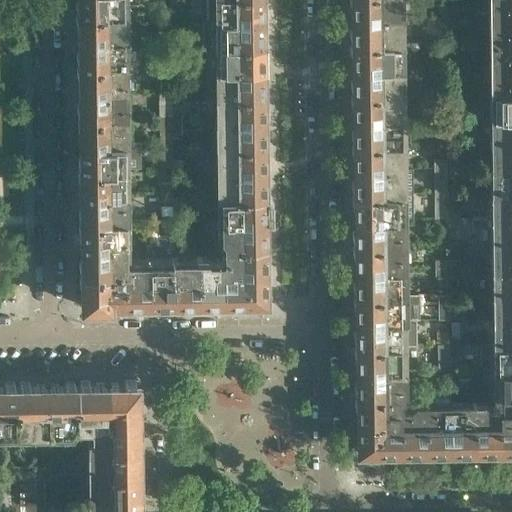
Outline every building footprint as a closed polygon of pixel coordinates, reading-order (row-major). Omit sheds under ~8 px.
[(123,12),(122,0),(76,0),(76,1),(76,9),(78,10),(78,12),(123,12)] [(262,7),(265,5),(264,0),(218,0),(218,19),(262,19),(262,7)] [(399,16),(398,0),(349,0),(350,4),(352,5),(352,17),(399,16)] [(511,0),(492,0),(492,15),(511,15),(511,0)] [(457,16),(457,5),(444,5),(444,7),(444,16),(457,16)] [(179,20),(179,8),(170,8),(170,20),(179,20)] [(123,38),(123,12),(78,12),(78,14),(76,16),(76,24),(79,25),(79,38),(123,38)] [(511,15),(492,15),(493,41),(511,40),(511,15)] [(399,42),(399,16),(352,17),(353,29),(350,31),(350,39),(353,40),(353,42),(399,42)] [(457,26),(457,16),(444,16),(445,25),(445,27),(457,26)] [(265,32),(263,31),(262,19),(218,19),(219,45),(263,44),(263,42),(265,41),(265,32)] [(180,32),(179,20),(170,20),(171,25),(171,32),(180,32)] [(171,32),(171,25),(161,25),(162,37),(171,37),(171,32)] [(445,41),(445,27),(445,25),(437,25),(437,41),(445,41)] [(171,49),(171,37),(162,37),(162,49),(171,49)] [(123,64),(123,38),(79,38),(79,51),(76,53),(76,61),(79,62),(79,64),(123,64)] [(511,40),(493,41),(493,66),(511,65),(511,40)] [(445,56),(445,41),(437,41),(437,58),(445,58),(445,56)] [(399,67),(399,42),(353,42),(353,44),(350,46),(350,54),(353,55),(353,67),(399,67)] [(263,57),(265,56),(265,47),(263,46),(263,44),(219,45),(219,70),(263,69),(263,57)] [(458,66),(458,56),(445,56),(445,58),(445,66),(458,66)] [(181,70),(180,58),(171,58),(171,70),(181,70)] [(124,90),(123,64),(79,64),(79,66),(77,68),(77,76),(79,77),(79,90),(124,90)] [(511,65),(493,66),(493,91),(511,90),(511,65)] [(458,77),(458,66),(445,66),(445,75),(445,77),(458,77)] [(400,92),(399,67),(353,67),(353,80),(351,81),(351,89),(353,91),(353,93),(400,92)] [(266,83),(263,82),(263,69),(219,70),(219,95),(263,94),(263,92),(266,91),(266,83)] [(181,83),(181,70),(171,70),(171,79),(171,83),(181,83)] [(445,92),(445,77),(445,75),(437,75),(437,92),(445,92)] [(171,89),(171,83),(171,79),(159,79),(159,89),(171,89)] [(172,99),(171,89),(159,89),(160,99),(172,99)] [(124,116),(123,90),(124,90),(79,90),(80,103),(77,105),(77,113),(80,114),(80,116),(124,116)] [(511,90),(493,91),(494,116),(511,115),(511,90)] [(400,117),(400,92),(353,93),(353,95),(351,96),(351,104),(354,106),(354,118),(400,117)] [(446,108),(446,106),(445,92),(437,92),(438,108),(446,108)] [(264,107),(266,106),(266,98),(263,96),(263,94),(219,95),(220,120),(264,120),(264,107)] [(459,117),(458,106),(446,106),(446,108),(446,117),(459,117)] [(181,121),(181,108),(172,109),(172,121),(181,121)] [(511,115),(494,116),(494,141),(511,141),(511,115)] [(124,142),(124,116),(80,116),(80,118),(77,120),(77,128),(80,129),(80,142),(124,142)] [(400,142),(400,117),(354,118),(354,130),(351,131),(351,140),(354,141),(354,143),(400,142)] [(459,127),(459,117),(446,117),(446,125),(446,127),(459,127)] [(266,133),(264,132),(264,120),(220,120),(220,145),(264,145),(264,143),(267,142),(266,133)] [(181,133),(181,121),(172,121),(172,131),(172,133),(181,133)] [(446,142),(446,127),(446,125),(438,125),(438,142),(446,142)] [(172,141),(172,133),(172,131),(160,131),(160,141),(172,141)] [(172,151),(172,141),(160,141),(160,151),(172,151)] [(511,141),(494,141),(494,167),(511,166),(511,141)] [(124,168),(124,142),(80,142),(80,155),(78,157),(78,165),(80,166),(80,168),(124,168)] [(401,168),(400,142),(354,143),(354,145),(352,146),(352,155),(354,156),(354,168),(401,168)] [(446,157),(446,142),(438,142),(438,159),(446,158),(446,157)] [(264,158),(267,156),(267,148),(264,147),(264,145),(220,145),(220,171),(264,170),(264,158)] [(459,167),(459,156),(446,157),(446,158),(446,167),(459,167)] [(182,171),(182,159),(172,159),(172,171),(182,171)] [(511,166),(494,167),(495,192),(511,191),(511,166)] [(459,178),(459,167),(446,167),(446,176),(446,178),(459,178)] [(125,194),(124,168),(80,168),(80,170),(78,172),(78,180),(81,181),(81,194),(125,194)] [(401,193),(401,168),(354,168),(355,180),(352,182),(352,190),(355,191),(355,193),(401,193)] [(267,184),(265,182),(264,170),(220,171),(221,196),(265,195),(265,193),(267,192),(267,184)] [(182,184),(182,171),(172,171),(173,183),(173,184),(182,184)] [(447,192),(446,178),(446,176),(438,176),(439,192),(447,192)] [(173,193),(173,184),(173,183),(161,183),(161,193),(173,193)] [(511,191),(495,192),(495,217),(511,216),(511,191)] [(447,207),(447,192),(439,192),(439,209),(447,209),(447,207)] [(184,207),(183,196),(173,196),(173,193),(161,193),(161,203),(173,203),(173,207),(184,207)] [(401,218),(401,193),(355,193),(355,195),(352,197),(352,205),(355,206),(355,219),(401,218)] [(125,220),(125,194),(81,194),(81,207),(78,209),(78,217),(81,218),(81,220),(125,220)] [(265,208),(267,207),(267,199),(265,197),(265,195),(221,196),(221,221),(265,220),(265,208)] [(184,217),(184,207),(173,207),(173,217),(184,217)] [(460,217),(460,207),(447,207),(447,209),(447,218),(460,217)] [(511,216),(495,217),(495,242),(511,241),(511,216)] [(184,228),(184,217),(173,217),(173,219),(173,228),(184,228)] [(460,228),(460,217),(447,218),(447,226),(447,228),(460,228)] [(402,243),(401,218),(355,219),(355,231),(353,232),(353,241),(355,242),(355,244),(402,243)] [(161,229),(160,219),(148,219),(148,229),(158,229),(161,229)] [(173,229),(173,228),(173,219),(160,219),(161,229),(173,229)] [(125,246),(125,220),(81,220),(81,222),(79,224),(79,232),(81,233),(81,246),(125,246)] [(268,234),(265,233),(265,220),(221,221),(221,236),(224,239),(224,246),(265,246),(265,244),(268,242),(268,234)] [(447,243),(447,228),(447,226),(439,226),(439,243),(447,243)] [(184,238),(184,228),(173,228),(173,229),(173,238),(184,238)] [(158,241),(158,229),(148,229),(148,241),(158,241)] [(511,241),(495,242),(496,267),(511,267),(511,241)] [(402,268),(402,243),(355,244),(355,246),(353,247),(353,256),(355,257),(356,269),(402,268)] [(448,259),(447,243),(439,243),(440,259),(448,259)] [(126,261),(125,246),(81,246),(82,259),(79,261),(79,269),(82,270),(82,272),(123,272),(123,274),(131,274),(131,261),(126,261)] [(266,259),(268,257),(268,249),(265,248),(265,246),(224,246),(224,260),(216,260),(217,272),(224,271),(266,271),(266,259)] [(199,302),(199,258),(173,258),(173,260),(174,260),(174,302),(176,302),(177,305),(186,305),(187,302),(199,302)] [(225,302),(224,271),(217,272),(216,260),(209,260),(207,258),(199,258),(199,302),(201,302),(203,305),(211,304),(212,302),(225,302)] [(149,303),(148,260),(131,261),(131,274),(123,274),(124,303),(126,303),(127,305),(135,305),(137,303),(149,303)] [(174,260),(173,260),(148,260),(149,303),(151,303),(152,305),(161,305),(162,302),(174,302),(174,260)] [(511,267),(496,267),(496,293),(511,292),(511,267)] [(402,294),(402,268),(356,269),(356,281),(353,283),(353,291),(356,292),(356,294),(402,294)] [(266,301),(266,271),(224,271),(225,302),(226,302),(228,304),(236,304),(237,302),(266,301)] [(124,303),(123,274),(123,272),(82,272),(82,274),(79,276),(79,284),(82,285),(82,306),(110,305),(110,303),(124,303)] [(448,293),(448,277),(440,277),(440,293),(448,293)] [(511,292),(496,293),(496,318),(511,317),(511,292)] [(448,310),(448,308),(448,293),(440,293),(440,310),(448,310)] [(402,319),(402,294),(356,294),(356,296),(353,298),(354,306),(356,307),(356,319),(400,319),(402,319)] [(461,318),(461,308),(448,308),(448,310),(448,318),(461,318)] [(511,317),(496,318),(497,343),(511,342),(511,317)] [(461,329),(461,318),(448,318),(448,329),(461,329)] [(401,344),(400,319),(356,319),(356,332),(354,333),(354,341),(357,343),(357,345),(401,344)] [(449,344),(449,333),(436,333),(436,344),(449,344)] [(511,342),(497,343),(497,368),(511,367),(511,342)] [(401,369),(401,344),(357,345),(357,347),(354,348),(354,356),(357,358),(357,370),(401,369)] [(449,354),(449,344),(436,344),(436,354),(449,354)] [(462,369),(462,358),(449,358),(449,369),(462,369)] [(511,367),(497,368),(497,393),(511,393),(511,367)] [(478,376),(478,368),(463,369),(463,377),(470,377),(478,376)] [(401,394),(401,369),(357,370),(357,382),(355,383),(355,392),(357,393),(357,395),(401,394)] [(435,377),(435,369),(420,369),(420,377),(428,377),(435,377)] [(449,377),(449,369),(435,369),(435,377),(449,377)] [(463,377),(463,369),(462,369),(449,369),(449,377),(463,377)] [(478,387),(478,376),(470,377),(470,387),(478,387)] [(428,388),(428,377),(420,377),(420,388),(428,388)] [(138,412),(137,386),(133,386),(133,380),(125,380),(124,383),(107,383),(108,423),(138,422),(140,421),(140,413),(138,412)] [(48,430),(47,384),(30,384),(29,381),(21,382),(19,384),(17,384),(18,431),(48,430)] [(78,425),(77,383),(75,383),(74,381),(66,381),(64,383),(47,384),(48,430),(75,430),(78,426),(78,425)] [(108,423),(107,383),(90,383),(89,381),(81,381),(79,383),(77,383),(78,425),(87,425),(95,426),(99,423),(108,423)] [(0,430),(18,431),(17,384),(15,384),(14,382),(6,382),(4,384),(0,384),(0,430)] [(511,448),(511,393),(497,393),(497,406),(500,406),(500,448),(511,448)] [(400,450),(399,407),(401,407),(401,394),(357,395),(357,397),(355,398),(355,407),(357,408),(358,450),(400,450)] [(500,448),(500,406),(497,406),(489,406),(488,404),(475,405),(475,449),(487,448),(489,451),(497,451),(498,448),(500,448)] [(425,449),(424,405),(411,405),(409,407),(401,407),(399,407),(400,450),(402,449),(403,452),(411,452),(413,449),(425,449)] [(450,449),(449,405),(424,405),(425,449),(427,449),(428,452),(436,452),(438,449),(450,449)] [(475,449),(475,405),(449,405),(450,449),(462,449),(464,451),(472,451),(473,449),(475,449)] [(140,437),(138,435),(138,422),(108,423),(99,423),(95,426),(95,437),(94,437),(91,440),(91,448),(138,448),(138,446),(141,445),(140,437)] [(141,462),(138,460),(138,448),(91,448),(92,474),(138,473),(138,471),(141,470),(141,462)] [(10,478),(4,473),(4,466),(0,466),(0,483),(10,483),(10,478)] [(16,478),(16,466),(4,466),(4,473),(10,478),(16,478)] [(28,478),(28,466),(16,466),(16,478),(28,478)] [(40,478),(40,466),(28,466),(28,478),(34,478),(40,478)] [(51,478),(51,466),(40,466),(40,478),(44,478),(51,478)] [(141,487),(139,486),(138,473),(92,474),(92,499),(139,499),(139,497),(141,495),(141,487)] [(34,511),(34,502),(34,490),(34,478),(28,478),(16,478),(10,478),(10,483),(10,494),(10,504),(10,511),(34,511)] [(44,478),(40,478),(34,478),(34,490),(44,490),(44,478)] [(0,493),(10,494),(10,483),(0,483),(0,493)] [(45,502),(44,490),(34,490),(34,502),(45,502)] [(0,504),(10,504),(10,494),(0,493),(0,504)] [(140,511),(139,511),(139,499),(92,499),(92,511),(140,511)] [(44,511),(45,502),(34,502),(34,511),(44,511)]
